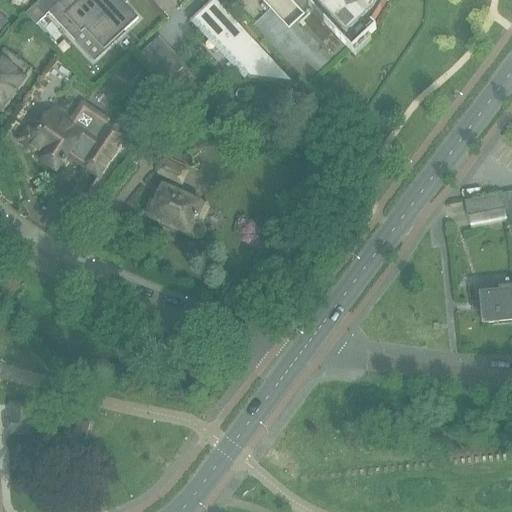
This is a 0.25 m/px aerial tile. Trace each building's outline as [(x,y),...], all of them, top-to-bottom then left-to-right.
[(47,13),(49,14),(73,41),(84,31),(103,50),(99,54),(99,55),(138,19),(125,5),(127,3),(126,2),(123,5),(119,0),(81,0),(68,13),(59,4),(61,2),(61,1),(47,13)] [(249,80),(294,85),(292,83),(291,83),(214,1),(215,1),(214,0),(213,0),(189,23),(190,24),(194,20),(249,78),(247,78),(249,80)] [(308,0),(313,4),(311,6),(310,5),(308,7),(355,57),(356,56),(352,52),(376,30),(372,26),(387,3),(386,0),(308,0)] [(46,17),(36,7),(26,16),(36,26),(46,17)] [(141,55),(167,82),(183,68),(157,41),(141,55)] [(0,111),(22,82),(6,71),(8,68),(0,61),(0,111)] [(97,117),(95,118),(95,119),(80,109),(71,123),(52,110),(36,135),(27,129),(19,142),(43,158),(40,162),(55,173),(68,154),(81,163),(80,164),(99,176),(126,136),(108,124),(107,121),(99,116),(97,117)] [(156,175),(180,187),(187,173),(163,162),(156,175)] [(173,185),(170,191),(163,187),(155,204),(150,202),(145,213),(150,215),(149,217),(150,219),(194,239),(202,239),(205,231),(200,224),(201,222),(196,220),(202,208),(201,205),(177,194),(180,189),(173,185)] [(511,193),(503,195),(504,210),(505,210),(508,225),(511,224),(511,193)] [(504,210),(503,195),(465,203),(468,217),(504,210)] [(511,321),(511,283),(474,287),(476,303),(481,302),(483,324),(511,321)] [(10,404),(10,419),(8,418),(7,436),(31,436),(31,419),(25,419),(25,405),(10,404)] [(71,442),(83,446),(89,425),(78,422),(71,442)]
